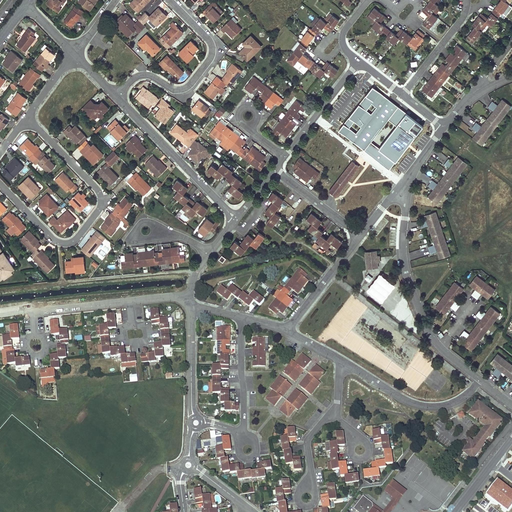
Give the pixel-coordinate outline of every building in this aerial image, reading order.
[(49,0),(47,4),(58,12),(61,8),(60,7),(63,2),(64,2),(65,0),(49,0)] [(83,0),(85,1),(83,4),(90,9),(94,4),(92,3),(93,1),(94,1),(95,0),(83,0)] [(149,0),(133,0),(130,4),(136,10),(139,7),(141,9),(149,0)] [(436,0),(430,0),(422,11),(428,16),(423,23),(429,28),(437,17),(435,16),(431,12),(437,5),(434,2),(436,0)] [(501,0),(487,18),(481,13),(472,24),(475,26),(466,37),(473,43),(482,31),(479,29),(485,21),(491,26),(509,4),(504,1),(504,0),(501,0)] [(216,4),(213,1),(204,11),(214,21),(220,15),(213,8),(216,5),(216,4)] [(223,12),(216,5),(213,8),(220,15),(223,12)] [(441,8),(437,5),(431,12),(435,16),(441,8)] [(84,12),(76,6),(64,22),(70,26),(75,19),(76,21),(77,21),(84,12)] [(166,16),(159,8),(150,17),(145,12),(138,19),(139,20),(141,23),(148,16),(149,18),(157,25),(166,16)] [(377,20),(372,26),(394,44),(399,38),(407,44),(409,41),(415,46),(424,35),(417,30),(412,37),(400,28),(395,35),(380,23),(385,16),(374,8),(369,14),(377,20)] [(326,23),(332,15),(330,13),(324,21),(326,23)] [(141,23),(139,20),(135,23),(126,14),(123,17),(115,24),(128,37),(136,30),(138,33),(145,26),(143,24),(141,23)] [(123,17),(122,15),(114,23),(115,24),(123,17)] [(298,59),(320,77),(326,71),(333,76),(338,70),(327,62),(322,68),(303,53),(309,46),(307,44),(316,33),(318,34),(324,26),(330,31),(339,21),(332,15),(326,23),(324,21),(320,18),(311,29),(310,28),(301,39),(302,40),(287,60),(294,65),(298,59)] [(237,20),(233,16),(221,28),(224,32),(227,30),(228,31),(227,32),(233,38),(241,29),(235,23),(237,20)] [(159,41),(166,47),(170,44),(169,43),(172,40),(174,42),(183,33),(175,25),(159,41)] [(36,32),(29,27),(27,30),(28,31),(23,37),(17,44),(26,51),(36,37),(34,35),(36,32)] [(160,48),(146,35),(138,43),(145,50),(147,47),(148,48),(148,49),(153,55),(160,48)] [(261,46),(251,36),(244,43),(246,46),(240,52),(247,60),(261,46)] [(199,49),(191,41),(179,53),(188,62),(194,55),(193,54),(191,53),(193,51),(195,52),(195,53),(199,49)] [(53,49),(48,45),(36,60),(47,69),(51,64),(48,63),(51,59),(50,58),(52,56),(53,57),(56,54),(51,50),(53,49)] [(422,89),(432,97),(467,53),(457,45),(454,48),(457,51),(454,55),(451,52),(445,59),(448,62),(445,66),(442,63),(436,71),(439,73),(437,77),(434,74),(428,82),(431,84),(428,88),(425,86),(422,89)] [(23,58),(11,50),(9,53),(10,55),(3,64),(13,71),(23,58)] [(184,72),(167,55),(160,63),(166,69),(167,69),(168,68),(175,75),(177,74),(179,77),(184,72)] [(242,71),(234,64),(228,72),(222,80),(220,78),(215,85),(212,83),(205,92),(213,98),(218,92),(222,95),(225,90),(222,87),(225,83),(230,86),(242,71)] [(41,74),(32,67),(20,83),(28,89),(32,83),(37,76),(39,77),(41,74)] [(168,68),(167,69),(177,79),(179,77),(177,74),(175,75),(168,68)] [(279,105),(283,100),(254,77),(245,88),(251,93),(256,87),(259,90),(262,92),(260,94),(258,98),(271,108),(276,103),(279,105)] [(380,101),(360,86),(345,106),(355,113),(356,112),(361,116),(360,117),(358,119),(357,120),(356,118),(348,128),(358,136),(354,141),(364,149),(398,107),(388,98),(383,104),(380,102),(380,101)] [(157,97),(147,89),(145,92),(142,90),(136,97),(149,107),(151,104),(157,97)] [(27,97),(19,92),(7,108),(16,114),(21,108),(20,107),(21,105),(27,97)] [(160,99),(157,97),(151,104),(154,106),(160,99)] [(98,105),(91,98),(85,105),(92,112),(89,115),(92,118),(94,116),(95,118),(98,115),(101,113),(102,114),(103,113),(109,107),(102,100),(98,105)] [(171,105),(162,98),(157,105),(161,107),(155,115),(162,121),(166,115),(168,117),(169,118),(174,111),(169,107),(171,105)] [(510,105),(503,99),(499,105),(493,101),(489,107),(495,111),(483,126),(477,122),(473,128),(478,132),(473,139),(480,144),(483,141),(485,142),(494,129),(493,128),(500,119),(501,120),(510,109),(508,108),(510,105)] [(208,108),(199,100),(192,109),(202,116),(203,115),(206,118),(211,111),(208,109),(208,108)] [(306,108),(296,101),(272,131),(278,136),(278,135),(280,132),(282,134),(286,137),(296,124),(293,121),(291,119),(293,116),(295,117),(297,119),(300,115),(299,114),(297,113),(300,109),(302,111),(303,112),(306,108)] [(92,112),(85,105),(82,108),(89,115),(92,112)] [(221,117),(226,110),(222,106),(216,113),(221,117)] [(414,138),(423,126),(399,107),(390,118),(414,138)] [(10,119),(2,113),(0,115),(0,129),(2,127),(6,122),(7,122),(10,119)] [(119,122),(116,119),(108,126),(113,132),(115,130),(122,137),(129,130),(124,125),(123,126),(121,128),(118,124),(119,122)] [(210,133),(260,171),(264,165),(261,162),(266,156),(252,146),(249,150),(248,152),(245,150),(241,147),(246,141),(232,131),(228,137),(221,132),(226,126),(225,125),(227,123),(221,119),(210,133)] [(494,129),(501,120),(500,119),(493,128),(494,129)] [(189,147),(195,139),(192,136),(187,132),(177,124),(171,132),(177,137),(178,136),(186,142),(185,144),(189,147)] [(85,135),(76,125),(73,128),(70,125),(64,131),(67,134),(68,133),(77,143),(85,135)] [(232,131),(226,126),(221,132),(228,137),(232,131)] [(122,137),(115,130),(113,132),(120,139),(122,137)] [(139,137),(135,134),(126,143),(128,145),(133,150),(139,157),(147,149),(141,143),(137,139),(139,137)] [(110,145),(113,142),(108,135),(105,138),(110,145)] [(38,156),(42,152),(38,148),(39,147),(36,144),(35,145),(28,137),(20,145),(34,160),(38,156)] [(354,141),(352,143),(363,151),(364,149),(354,141)] [(104,154),(93,143),(91,146),(88,143),(81,150),(94,164),(104,154)] [(311,146),(306,153),(314,158),(319,151),(311,146)] [(46,153),(43,150),(42,152),(38,156),(41,159),(38,162),(48,172),(55,165),(50,160),(45,155),(46,153)] [(120,156),(114,150),(105,159),(111,165),(120,156)] [(402,171),(408,164),(406,162),(411,156),(406,151),(394,164),(402,171)] [(158,160),(153,155),(145,163),(158,176),(167,167),(164,164),(162,165),(158,160)] [(24,166),(15,158),(12,161),(14,162),(7,169),(4,172),(11,179),(24,166)] [(319,173),(300,158),(295,164),(298,166),(297,168),(294,172),(307,182),(310,178),(312,176),(315,179),(319,173)] [(466,163),(459,158),(454,164),(449,160),(444,165),(450,170),(438,185),(433,181),(428,187),(433,191),(428,198),(437,204),(448,189),(447,188),(455,178),(456,179),(465,167),(463,166),(466,163)] [(360,166),(352,160),(329,190),(336,196),(360,166)] [(14,162),(12,161),(5,168),(7,169),(14,162)] [(233,172),(222,163),(217,169),(212,164),(207,170),(218,178),(222,173),(228,177),(227,179),(233,184),(228,189),(239,198),(244,192),(238,187),(242,182),(231,173),(233,172)] [(119,177),(106,164),(98,171),(111,185),(119,177)] [(151,187),(136,171),(128,179),(131,181),(138,188),(144,194),(151,187)] [(73,192),(78,187),(64,172),(56,179),(67,192),(70,189),(73,192)] [(41,189),(28,176),(19,185),(24,190),(25,189),(29,193),(28,194),(31,198),(41,189)] [(448,189),(456,179),(455,178),(447,188),(448,189)] [(203,215),(208,209),(197,201),(195,203),(184,194),(188,188),(177,180),(173,186),(179,190),(174,196),(184,204),(182,207),(193,216),(197,210),(203,215)] [(138,188),(131,181),(130,183),(136,190),(138,188)] [(29,193),(25,189),(24,190),(19,185),(18,186),(27,195),(28,194),(29,193)] [(81,193),(79,191),(71,199),(78,205),(81,209),(89,201),(84,197),(86,195),(83,192),(81,193)] [(271,216),(266,222),(272,227),(280,216),(276,213),(274,212),(279,206),(283,200),(273,192),(268,198),(274,202),(265,212),(271,216)] [(58,206),(46,193),(39,200),(41,203),(45,207),(43,209),(49,215),(58,206)] [(115,209),(113,212),(120,219),(128,209),(133,203),(125,196),(120,203),(115,209)] [(78,205),(71,199),(69,201),(76,207),(78,205)] [(130,211),(128,209),(120,219),(127,225),(130,222),(125,217),(130,211)] [(76,219),(67,210),(57,219),(54,215),(49,220),(52,224),(54,223),(62,231),(67,226),(66,225),(67,225),(71,220),(73,222),(76,219)] [(118,222),(120,219),(113,212),(111,211),(109,214),(110,215),(105,221),(100,227),(108,233),(113,228),(118,222)] [(17,217),(13,213),(5,220),(18,234),(24,229),(20,224),(22,222),(17,217)] [(322,221),(311,213),(307,219),(313,223),(311,225),(308,229),(319,237),(317,240),(327,248),(332,243),(338,247),(342,242),(331,234),(327,239),(321,234),(323,231),(317,227),(322,221)] [(439,226),(435,213),(425,216),(426,219),(419,221),(422,229),(428,227),(434,244),(428,247),(431,254),(437,252),(440,259),(448,256),(447,252),(448,251),(443,238),(442,238),(438,227),(439,226)] [(217,226),(207,218),(198,230),(205,235),(207,231),(209,229),(213,232),(217,226)] [(29,230),(28,231),(21,239),(31,249),(32,248),(35,251),(41,245),(35,238),(36,237),(29,230)] [(105,236),(97,230),(86,244),(93,250),(105,236)] [(238,243),(235,240),(231,246),(241,255),(250,243),(256,247),(264,237),(259,233),(256,235),(254,238),(251,236),(249,234),(242,241),(240,244),(238,243)] [(93,250),(86,244),(81,249),(89,256),(93,250)] [(0,250),(1,250),(0,247),(0,278),(1,280),(4,277),(5,279),(13,273),(11,271),(15,268),(3,252),(0,254),(0,250)] [(179,251),(179,247),(162,249),(163,253),(163,256),(159,257),(155,257),(154,250),(137,252),(138,259),(134,260),(133,252),(125,253),(125,258),(125,261),(121,261),(122,268),(185,261),(184,254),(180,254),(179,251)] [(45,252),(42,249),(34,257),(48,272),(55,265),(49,258),(44,253),(45,252)] [(377,256),(376,251),(371,252),(371,253),(366,254),(367,267),(372,266),(373,268),(378,267),(378,262),(379,260),(379,258),(377,256)] [(85,268),(84,256),(75,257),(75,260),(73,260),(66,261),(67,271),(77,270),(76,268),(85,268)] [(305,273),(300,269),(268,308),(274,313),(277,309),(283,314),(293,300),(287,296),(292,290),(298,294),(308,281),(302,276),(305,273)] [(365,278),(370,282),(373,277),(368,274),(365,278)] [(393,285),(381,276),(370,290),(382,300),(393,285)] [(494,290),(476,276),(469,284),(475,289),(471,294),(477,299),(481,293),(488,298),(494,290)] [(463,288),(455,282),(435,308),(442,313),(446,308),(447,309),(449,307),(454,312),(458,306),(453,302),(457,296),(463,300),(465,297),(459,293),(463,288)] [(221,287),(217,292),(228,301),(232,295),(238,300),(239,299),(249,307),(254,301),(260,306),(264,300),(254,292),(251,295),(249,297),(243,293),(242,294),(232,285),(230,288),(227,291),(221,287)] [(500,313),(491,306),(486,313),(480,309),(476,315),(481,319),(469,334),(464,330),(459,336),(465,340),(463,344),(471,350),(481,338),(479,337),(487,327),(488,328),(500,313)] [(155,353),(141,355),(142,363),(156,361),(155,358),(163,357),(162,347),(170,346),(167,318),(161,319),(159,319),(159,316),(158,310),(150,310),(152,324),(160,323),(162,343),(154,344),(155,353)] [(108,329),(116,328),(115,314),(107,315),(108,325),(100,326),(100,327),(101,335),(103,354),(110,353),(111,357),(121,356),(122,364),(136,362),(135,354),(125,355),(124,347),(110,348),(109,343),(109,334),(108,329)] [(50,321),(52,335),(59,334),(61,344),(57,345),(58,354),(50,355),(51,369),(40,371),(41,379),(55,377),(54,369),(60,368),(59,359),(67,358),(65,344),(69,343),(67,329),(59,330),(58,321),(50,321)] [(11,340),(20,339),(18,325),(10,326),(11,336),(3,336),(4,347),(4,350),(6,350),(7,364),(16,363),(16,367),(30,365),(29,358),(15,359),(14,349),(12,349),(11,340)] [(221,369),(229,369),(229,355),(230,355),(230,350),(226,350),(226,345),(230,345),(230,336),(226,336),(226,331),(230,331),(230,326),(217,326),(217,355),(221,355),(221,365),(213,365),(213,393),(221,393),(221,403),(225,403),(225,411),(239,411),(239,403),(229,403),(229,389),(221,389),(221,369)] [(481,338),(488,328),(487,327),(479,337),(481,338)] [(253,362),(253,367),(265,367),(265,352),(265,339),(265,338),(253,338),(253,343),(257,343),(257,348),(253,348),(253,357),(257,357),(257,362),(253,362)] [(311,361),(302,354),(295,363),(293,361),(283,373),(292,380),(302,368),(304,370),(311,361)] [(511,365),(500,357),(499,358),(496,355),(491,363),(496,367),(492,372),(498,377),(502,371),(511,378),(511,382),(510,386),(511,387),(511,367),(510,366),(511,365)] [(325,372),(316,365),(309,374),(311,375),(301,387),(311,395),(320,383),(318,380),(325,372)] [(302,368),(292,380),(295,382),(304,370),(302,368)] [(137,374),(129,376),(130,382),(138,381),(137,374)] [(299,385),(301,387),(311,375),(309,374),(299,385)] [(280,395),(289,384),(280,376),(270,388),(273,391),(266,399),(275,406),(282,397),(280,395)] [(292,386),(289,384),(280,395),(282,397),(292,386)] [(289,403),(298,391),(296,389),(287,401),(289,403)] [(308,399),(298,391),(289,403),(287,401),(280,410),(288,417),(295,409),(298,411),(308,399)] [(473,415),(472,416),(476,419),(477,419),(478,418),(480,419),(478,421),(486,426),(474,443),(470,439),(468,442),(470,444),(464,452),(467,454),(469,454),(472,456),(475,458),(482,449),(483,445),(485,443),(490,436),(491,434),(494,432),(498,427),(498,424),(500,422),(502,419),(478,401),(470,412),(473,415)] [(316,405),(311,402),(306,408),(311,412),(316,405)] [(292,457),(291,450),(290,450),(289,443),(296,442),(294,428),(287,429),(288,436),(283,437),(281,437),(283,451),(284,451),(286,464),(291,464),(293,463),(294,470),(294,471),(302,470),(300,456),(292,457)] [(385,460),(371,462),(372,469),(363,471),(364,477),(380,475),(379,468),(386,467),(386,464),(393,463),(391,449),(390,449),(388,436),(384,436),(383,429),(380,430),(380,429),(373,430),(374,437),(375,444),(382,443),(383,450),(384,450),(385,460)] [(348,475),(346,462),(339,463),(338,454),(339,453),(338,447),(344,446),(343,432),(336,433),(337,442),(326,443),(327,451),(331,450),(332,454),(330,454),(331,463),(328,463),(329,471),(340,469),(341,476),(344,476),(345,483),(359,481),(358,474),(348,475)] [(244,472),(243,465),(230,466),(228,458),(225,458),(224,451),(232,450),(230,436),(222,437),(223,446),(216,447),(218,459),(222,459),(223,473),(230,472),(231,473),(237,473),(238,480),(252,478),(252,479),(266,477),(265,470),(272,469),(272,468),(271,462),(257,464),(258,470),(251,471),(244,472)] [(298,511),(287,511),(286,502),(285,502),(284,494),(291,493),(291,490),(289,479),(282,481),(283,488),(276,489),(278,503),(279,502),(280,511),(301,511),(302,511),(298,511)] [(390,511),(406,491),(392,480),(385,490),(394,497),(383,511),(390,511)] [(328,494),(321,495),(323,509),(314,510),(314,511),(328,511),(328,508),(330,508),(329,500),(336,499),(334,484),(327,485),(328,494)] [(194,489),(196,503),(203,502),(204,511),(202,511),(216,511),(216,509),(212,510),(210,495),(202,495),(201,488),(194,489)] [(373,503),(364,496),(354,508),(358,511),(361,509),(364,511),(383,511),(378,507),(373,508),(373,503)]
